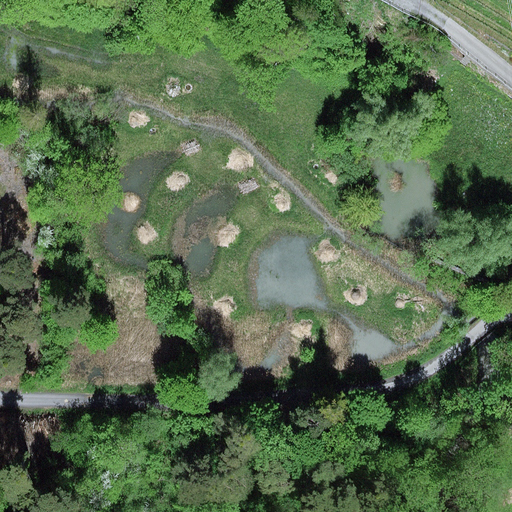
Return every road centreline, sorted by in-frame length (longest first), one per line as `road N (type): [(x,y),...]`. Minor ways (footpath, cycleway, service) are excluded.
road 1 (track): [(0,392),(241,400),(386,385),(439,367),(511,311)]
road 2 (track): [(511,75),(407,0)]
